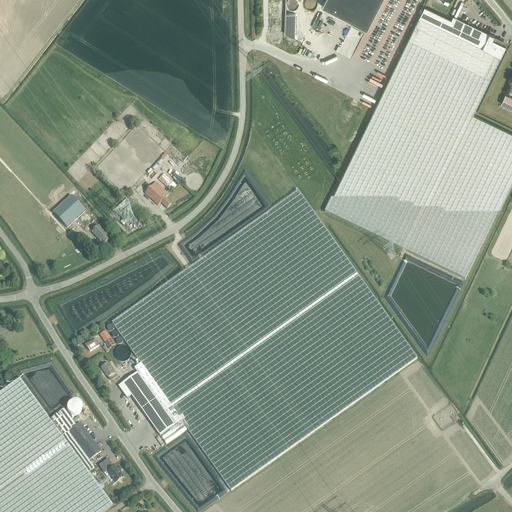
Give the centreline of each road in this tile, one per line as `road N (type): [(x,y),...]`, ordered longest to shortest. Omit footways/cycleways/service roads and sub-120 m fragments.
road 1 (unclassified): [(32,294),(174,229),(211,194),(241,122),(240,0)]
road 2 (unclassified): [(178,511),(97,402),(32,294)]
